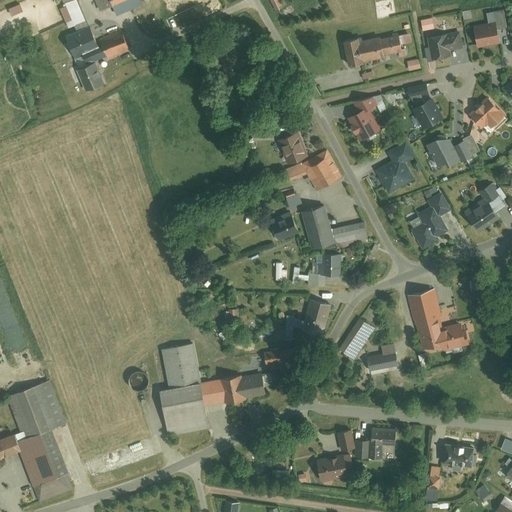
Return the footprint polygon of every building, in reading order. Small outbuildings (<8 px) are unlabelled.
[(76,0),(63,0),(74,30),(86,25),(76,0)] [(144,5),(141,0),(96,0),(101,10),(114,4),(119,16),(144,5)] [(282,0),(271,0),(277,11),(286,6),(282,0)] [(473,26),(477,46),(500,41),(497,29),(506,27),(503,9),(493,11),(495,21),(473,26)] [(422,21),(424,30),(436,28),(434,19),(422,21)] [(83,51),(98,45),(90,27),(67,36),(75,55),(83,51)] [(101,39),(102,43),(98,45),(83,51),(88,64),(78,69),(87,89),(103,82),(93,59),(107,53),(109,57),(130,48),(121,30),(101,39)] [(445,30),(427,35),(434,59),(450,54),(449,50),(464,46),(460,30),(446,33),(445,30)] [(398,32),(343,43),(346,60),(402,49),(398,32)] [(404,46),(414,44),(412,32),(402,34),(404,46)] [(408,63),(409,71),(422,69),(420,61),(408,63)] [(511,79),(503,87),(511,95),(511,79)] [(429,95),(413,105),(426,127),(442,116),(429,95)] [(358,137),(379,126),(369,105),(375,103),(371,96),(355,104),(357,109),(347,113),(358,137)] [(488,96),(470,110),(477,118),(481,115),(490,126),(504,114),(488,96)] [(296,131),(282,136),(289,157),(303,152),(296,131)] [(441,167),(459,157),(463,165),(484,152),(474,135),(454,146),(447,133),(428,144),(441,167)] [(379,171),(389,194),(413,183),(404,163),(410,160),(403,145),(389,152),(395,164),(379,171)] [(336,172),(324,150),(287,171),(292,180),(305,172),(313,186),(336,172)] [(469,212),(482,231),(500,218),(490,203),(497,199),(504,209),(511,204),(502,190),(495,194),(489,186),(481,191),(487,200),(469,212)] [(286,193),(289,199),(297,196),(294,189),(286,193)] [(437,237),(450,230),(442,214),(450,210),(443,194),(431,200),(438,214),(427,220),(428,222),(414,229),(425,249),(439,242),(437,237)] [(303,206),(311,245),(366,233),(363,219),(330,226),(325,202),(303,206)] [(294,230),(290,217),(268,224),(273,238),(294,230)] [(339,251),(320,250),(320,270),(339,270),(339,251)] [(460,318),(440,324),(429,285),(407,292),(422,345),(444,338),(445,343),(465,337),(460,318)] [(328,305),(311,300),(303,327),(320,333),(328,305)] [(288,318),(286,330),(294,331),(295,319),(288,318)] [(356,318),(338,345),(353,355),(370,327),(356,318)] [(294,331),(286,330),(285,342),(293,342),(294,331)] [(157,384),(164,429),(209,422),(206,401),(265,391),(262,372),(239,376),(238,371),(205,376),(200,341),(168,346),(174,381),(157,384)] [(308,342),(263,352),(265,364),(310,354),(308,342)] [(394,349),(366,354),(369,370),(397,365),(394,349)] [(148,381),(149,377),(148,374),(146,371),(145,370),(142,369),(140,368),(137,369),(136,369),(133,371),(131,374),(131,378),(131,380),(132,381),(134,384),(137,385),(141,386),(144,385),(146,383),(148,381)] [(0,455),(17,448),(38,498),(71,484),(47,428),(66,420),(44,369),(9,384),(30,435),(20,439),(16,431),(0,438),(0,455)] [(338,427),(341,442),(351,440),(348,425),(338,427)] [(367,428),(366,436),(357,435),(355,452),(382,454),(382,447),(391,447),(392,430),(367,428)] [(277,438),(257,448),(260,455),(281,445),(277,438)] [(476,445),(446,441),(443,461),(476,465),(477,454),(474,454),(476,445)] [(342,452),(317,458),(321,475),(346,470),(342,452)] [(274,469),(273,480),(283,481),(284,470),(274,469)] [(442,477),(432,475),(429,486),(440,489),(442,477)] [(511,511),(511,502),(501,497),(492,511),(511,511)] [(226,501),(223,511),(238,511),(240,504),(226,501)]
